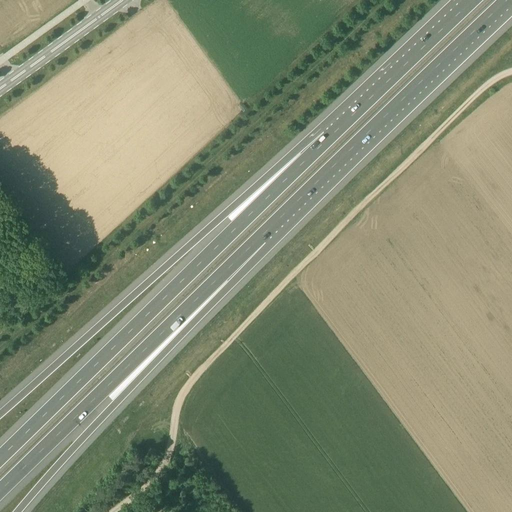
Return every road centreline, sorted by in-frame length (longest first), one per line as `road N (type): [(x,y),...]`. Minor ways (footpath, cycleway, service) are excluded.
road 1 (track): [(116,511),(167,463),(184,396),(382,192),(511,74)]
road 2 (motorway): [(328,137),(0,458)]
road 3 (motorway): [(328,137),(225,213),(0,412)]
road 4 (motorway): [(17,511),(259,238)]
road 5 (motorway): [(0,490),(259,238)]
road 6 (motorway): [(259,238),(506,0)]
road 7 (motorway): [(473,0),(328,137)]
road 8 (secondary): [(0,88),(122,0)]
